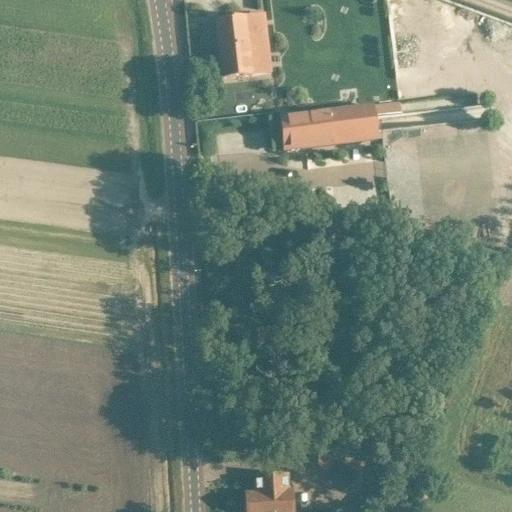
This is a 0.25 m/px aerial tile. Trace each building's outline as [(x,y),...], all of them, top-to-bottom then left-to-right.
[(222,80),(250,76),(247,50),(262,49),(258,16),(215,21),(222,80)] [(373,107),(279,119),(283,153),(377,143),(373,107)] [(313,445),(310,466),(316,467),(323,468),(326,447),(313,445)] [(288,476),(254,478),(255,494),(245,495),(245,511),(293,511),(292,492),(289,492),(288,476)] [(369,487),(361,511),(393,511),(396,506),(399,495),(369,487)]
